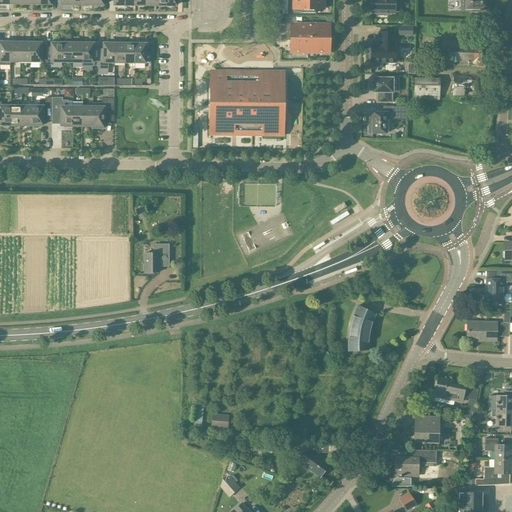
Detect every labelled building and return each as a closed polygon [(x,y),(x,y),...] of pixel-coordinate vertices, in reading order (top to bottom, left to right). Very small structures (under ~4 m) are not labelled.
[(323,0),(293,0),(293,9),(303,10),(303,13),(316,13),(316,10),(322,10),(323,0)] [(387,9),(395,9),(394,0),(371,0),(371,13),(378,13),(378,15),(387,16),(387,9)] [(489,9),(489,2),(486,2),(486,0),(460,0),(461,10),(472,10),(472,12),(480,12),(480,10),(486,10),(486,9),(489,9)] [(291,25),(291,52),(329,52),(330,25),(291,25)] [(412,26),(398,26),(398,35),(412,35),(412,26)] [(394,45),(394,32),(379,32),(379,45),(371,45),(371,62),(373,62),(373,67),(382,67),(382,62),(396,63),(396,45),(394,45)] [(441,65),(476,66),(486,66),(486,41),(476,41),(477,35),(468,35),(468,41),(441,41),(441,65)] [(0,64),(10,65),(10,43),(5,43),(5,41),(0,41),(0,64)] [(36,43),(31,43),(30,62),(41,62),(41,48),(42,48),(42,42),(36,42),(36,43)] [(52,62),(62,62),(62,43),(57,43),(57,42),(51,42),(51,48),(52,48),(52,62)] [(83,43),(83,66),(98,66),(99,48),(95,48),(95,42),(89,42),(89,43),(83,43)] [(103,48),(99,48),(98,66),(98,68),(109,69),(109,62),(114,62),(115,44),(109,44),(109,42),(103,42),(103,48)] [(20,43),(10,43),(10,65),(10,61),(20,61),(20,43)] [(31,43),(20,43),(20,61),(30,62),(31,43)] [(73,43),(62,43),(62,62),(72,62),(73,43)] [(82,66),(83,66),(83,43),(73,43),(72,62),(82,62),(82,66)] [(135,63),(145,63),(151,63),(151,52),(146,52),(146,49),(147,49),(147,43),(141,43),(141,44),(135,44),(135,63)] [(125,44),(115,44),(114,62),(125,63),(125,44)] [(125,63),(135,63),(135,44),(125,44),(125,63)] [(192,58),(217,58),(216,44),(192,44),(192,58)] [(210,111),(210,118),(210,134),(221,136),(260,136),(263,136),(272,135),(283,134),(284,117),(284,74),(259,71),(231,71),(231,75),(215,75),(211,83),(210,111)] [(453,99),(479,99),(479,76),(453,75),(453,99)] [(392,92),(393,78),(373,78),(373,92),(377,92),(377,102),(391,102),(391,92),(392,92)] [(439,100),(439,79),(414,79),(414,99),(439,100)] [(43,125),(43,120),(52,120),(52,113),(52,98),(45,98),(45,107),(32,106),(31,126),(40,126),(40,125),(43,125)] [(52,113),(58,113),(58,120),(61,120),(61,125),(64,125),(64,127),(72,127),(72,107),(68,107),(68,101),(62,101),(62,98),(52,98),(52,113)] [(93,104),(92,128),(94,128),(94,129),(102,129),(102,128),(104,128),(104,121),(113,121),(113,99),(102,99),(102,104),(93,104)] [(1,102),(0,101),(0,124),(3,125),(3,126),(11,126),(11,106),(1,106),(1,102)] [(92,128),(93,104),(92,103),(92,107),(83,107),(82,126),(87,126),(87,127),(92,127),(92,128)] [(17,125),(21,125),(21,106),(11,106),(11,126),(17,126),(17,125)] [(26,126),(31,126),(32,106),(21,106),(21,125),(26,125),(26,126)] [(78,126),(82,126),(83,107),(72,107),(72,127),(78,127),(78,126)] [(407,113),(392,113),(383,112),(372,112),(372,125),(370,125),(370,133),(386,133),(386,119),(406,119),(407,113)] [(271,140),(271,151),(285,151),(286,140),(271,140)] [(347,207),(344,202),(334,209),(336,213),(339,212),(345,208),(347,207)] [(159,272),(159,264),(169,264),(169,245),(154,245),(154,253),(145,253),(145,265),(144,265),(144,271),(145,271),(145,272),(146,272),(146,273),(152,273),(152,272),(159,272)] [(505,280),(487,279),(486,294),(485,294),(484,305),(503,305),(504,301),(511,301),(511,292),(505,292),(505,280)] [(374,317),(375,314),(358,306),(357,308),(356,311),(354,314),(353,317),(353,320),(352,323),(370,328),(371,325),(372,322),(373,320),(374,317)] [(369,334),(370,328),(352,323),(351,329),(350,332),(350,335),(349,339),(349,342),(349,346),(349,349),(349,352),(368,351),(368,348),(368,344),(368,341),(369,338),(369,334)] [(501,323),(467,323),(467,341),(496,342),(496,336),(501,336),(501,323)] [(454,381),(438,378),(435,397),(462,402),(465,387),(453,385),(454,381)] [(489,411),(493,411),(511,411),(511,386),(506,386),(506,392),(505,392),(505,396),(489,396),(489,411)] [(474,412),(477,400),(469,398),(468,406),(461,406),(461,412),(474,412)] [(196,407),(194,427),(202,428),(204,408),(196,407)] [(511,411),(493,411),(492,417),(496,417),(496,426),(504,426),(504,431),(511,431),(511,411)] [(212,414),(211,427),(228,429),(229,416),(212,414)] [(415,418),(414,426),(414,442),(438,443),(439,419),(415,418)] [(495,459),(511,460),(511,459),(511,451),(511,452),(511,446),(498,445),(498,439),(486,438),(485,451),(496,451),(495,459)] [(299,462),(320,477),(329,464),(318,456),(321,452),(328,452),(329,445),(311,444),(311,445),(308,449),(299,462)] [(397,476),(397,477),(395,477),(395,478),(394,479),(393,479),(392,480),(392,481),(391,483),(391,484),(391,485),(391,486),(411,486),(411,476),(417,476),(417,467),(436,467),(436,451),(421,450),(420,458),(395,458),(395,476),(397,476)] [(451,453),(440,452),(439,460),(451,461),(451,453)] [(511,473),(511,460),(495,459),(495,468),(485,467),(484,479),(497,479),(497,473),(511,473)] [(234,493),(240,488),(230,477),(225,482),(234,493)] [(406,511),(416,505),(409,492),(399,498),(406,511)] [(463,505),(481,506),(482,493),(464,493),(463,505)] [(249,511),(242,503),(235,510),(236,511),(249,511)]
